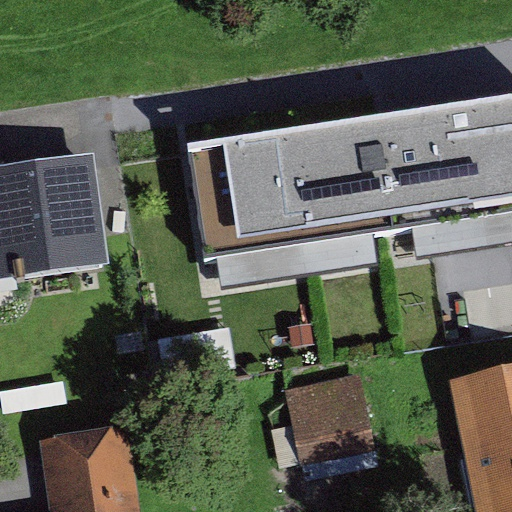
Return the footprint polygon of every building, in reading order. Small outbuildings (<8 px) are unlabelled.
[(511,220),(511,108),(197,155),(214,264),(511,220)] [(98,153),(0,168),(0,284),(116,266),(98,153)] [(305,476),(381,467),(370,375),(294,384),(305,476)] [(511,511),(511,379),(459,390),(485,511),(511,511)] [(135,511),(124,433),(43,445),(53,511),(135,511)]
